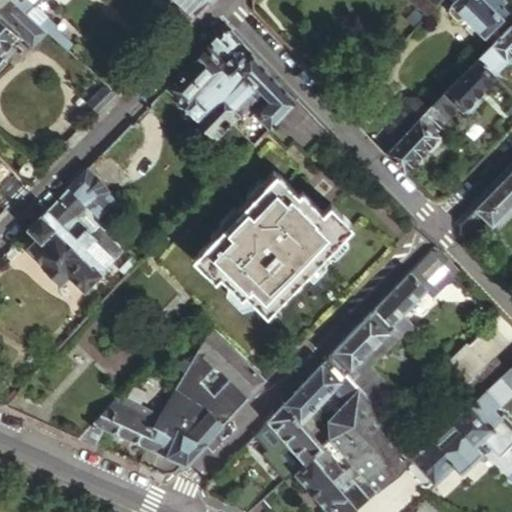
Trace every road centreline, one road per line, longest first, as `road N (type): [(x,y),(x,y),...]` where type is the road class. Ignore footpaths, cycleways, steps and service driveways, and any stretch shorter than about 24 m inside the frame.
road 1 (residential): [(170,511),(433,222)]
road 2 (residential): [(225,1),(0,236)]
road 3 (residential): [(225,1),(433,222)]
road 4 (residential): [(0,441),(158,511)]
